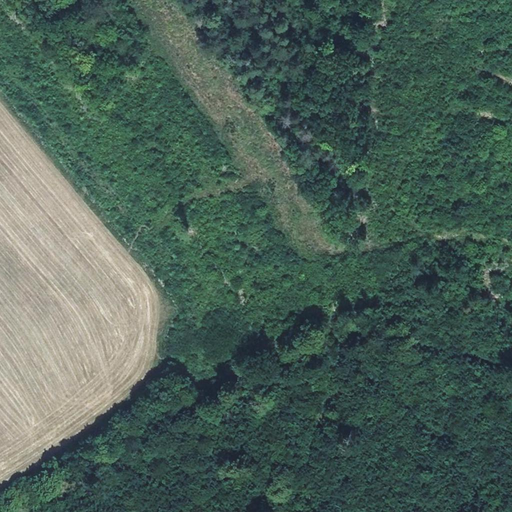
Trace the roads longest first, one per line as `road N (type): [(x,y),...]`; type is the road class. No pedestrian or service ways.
road 1 (track): [(482,511),(413,407),(365,372)]
road 2 (track): [(365,372),(317,423),(316,511)]
